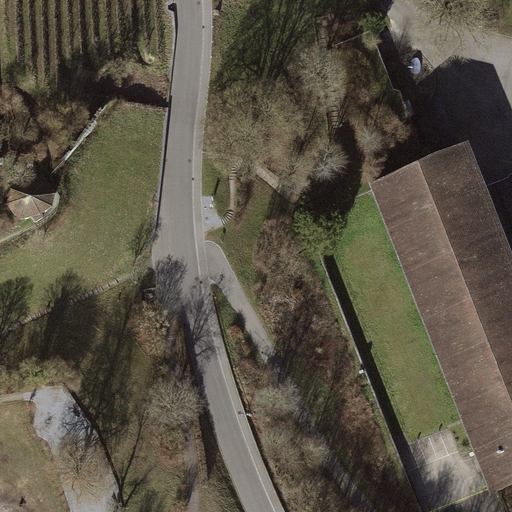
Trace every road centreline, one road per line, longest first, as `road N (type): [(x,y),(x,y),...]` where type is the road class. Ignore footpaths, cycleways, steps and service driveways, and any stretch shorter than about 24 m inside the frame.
road 1 (residential): [(190,0),(181,158),(185,286),(262,511)]
road 2 (track): [(365,511),(221,268),(181,246)]
road 3 (residential): [(505,144),(394,0)]
